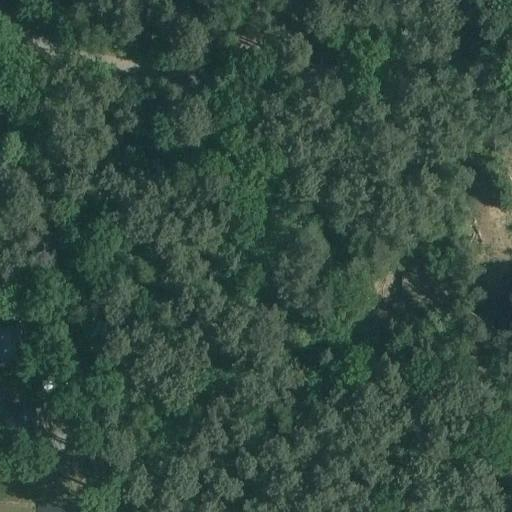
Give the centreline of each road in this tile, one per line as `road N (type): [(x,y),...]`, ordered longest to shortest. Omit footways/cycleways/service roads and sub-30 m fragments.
road 1 (unclassified): [(0,19),(77,63),(153,75),(511,64)]
road 2 (track): [(1,20),(5,73),(108,511)]
